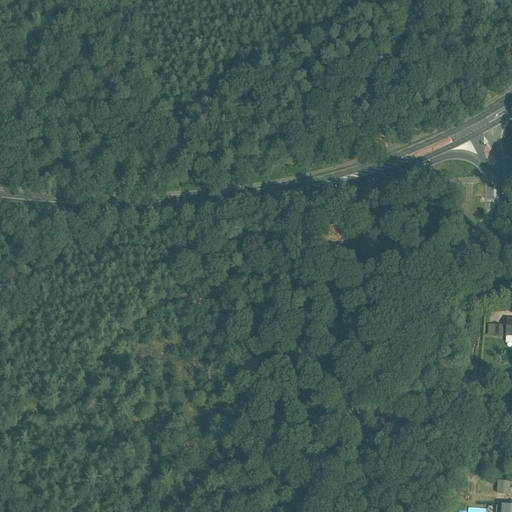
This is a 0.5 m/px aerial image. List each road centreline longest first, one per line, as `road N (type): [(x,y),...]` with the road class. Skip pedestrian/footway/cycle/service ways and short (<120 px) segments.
road 1 (track): [(299,507),(216,274),(0,449)]
road 2 (secondary): [(297,511),(486,225),(494,200)]
road 3 (primary): [(331,183),(192,203),(0,196)]
road 4 (track): [(130,0),(192,203)]
road 5 (primary): [(331,183),(471,128)]
